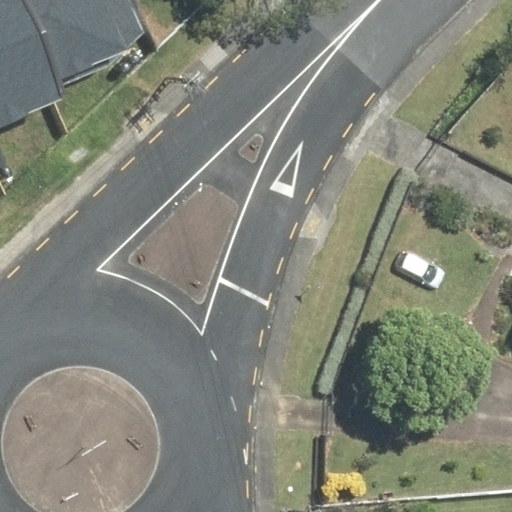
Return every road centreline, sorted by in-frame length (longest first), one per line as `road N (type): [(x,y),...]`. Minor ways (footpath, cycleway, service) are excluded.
road 1 (residential): [(21,317),(280,119)]
road 2 (residential): [(280,119),(214,396)]
road 3 (tertiary): [(21,317),(66,306),(112,309),(155,326),(190,356),(214,396)]
road 4 (residential): [(388,0),(280,119)]
